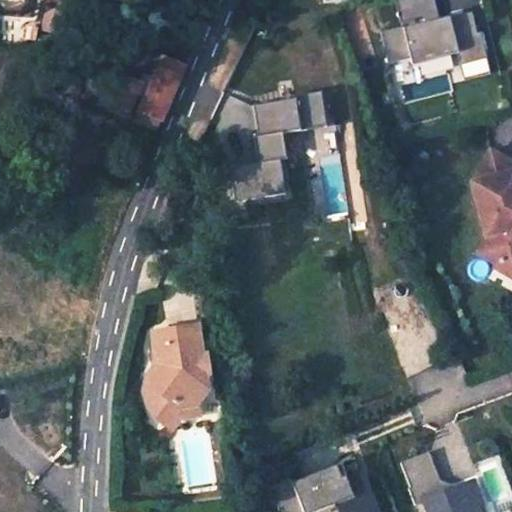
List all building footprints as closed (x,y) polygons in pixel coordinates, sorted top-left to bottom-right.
[(440,20),(434,0),(396,0),(403,27),(381,32),(389,63),(410,58),(412,65),(457,54),(460,66),(486,59),(480,33),(477,34),(471,12),(440,20)] [(117,72),(104,103),(126,112),(135,90),(144,94),(138,109),(140,109),(158,117),(160,118),(182,64),(161,54),(152,75),(141,70),(136,80),(117,72)] [(486,59),(460,66),(463,81),(490,74),(486,59)] [(277,132),(322,125),(317,88),(287,92),(288,99),(249,105),(253,135),(248,136),(251,162),(225,166),(230,198),(277,191),(273,159),(281,158),(277,132)] [(158,117),(140,109),(136,119),(154,127),(158,117)] [(511,162),(490,149),(471,181),(487,238),(479,253),(498,264),(511,260),(511,162)] [(511,260),(498,264),(496,267),(511,276),(511,260)] [(194,327),(150,332),(154,367),(146,377),(146,378),(145,378),(145,379),(144,379),(144,380),(144,381),(144,382),(144,383),(144,384),(144,385),(145,385),(145,386),(146,386),(147,387),(148,387),(140,398),(157,411),(174,409),(175,418),(198,415),(195,399),(199,391),(196,361),(198,361),(194,327)] [(477,511),(476,508),(480,506),(472,482),(441,493),(426,452),(398,463),(413,505),(422,501),(426,511),(477,511)] [(335,467),(293,483),(291,478),(274,485),(279,500),(275,501),(279,511),(322,511),(340,506),(342,511),(375,511),(364,481),(350,487),(344,489),(341,482),(335,467)] [(344,489),(350,487),(347,480),(341,482),(344,489)]
